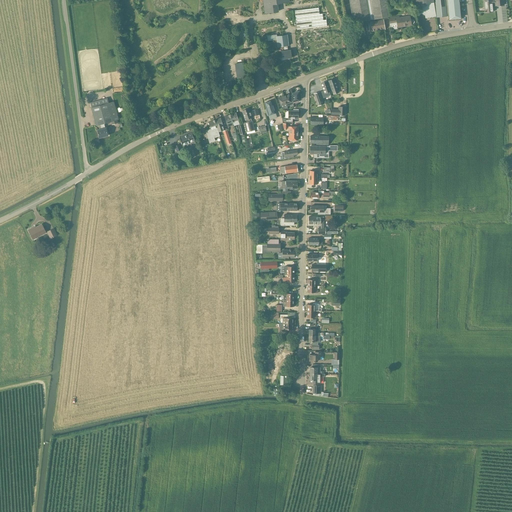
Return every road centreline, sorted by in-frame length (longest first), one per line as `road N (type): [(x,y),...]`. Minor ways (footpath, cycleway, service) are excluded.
road 1 (residential): [(299,385),(305,79)]
road 2 (tertiary): [(88,172),(156,133),(305,79)]
road 3 (tertiary): [(305,79),(396,46),(473,31)]
road 4 (unclassified): [(88,172),(65,0)]
road 5 (unknown): [(305,79),(285,16),(254,17),(266,92)]
road 6 (track): [(157,418),(249,403),(298,406),(299,385)]
